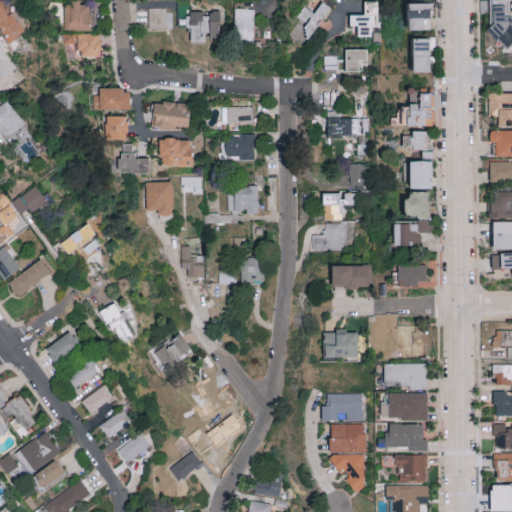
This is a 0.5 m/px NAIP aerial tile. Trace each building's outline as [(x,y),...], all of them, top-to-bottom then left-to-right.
[(0,0),(0,28),(10,43),(25,33),(1,0),(0,0)] [(511,43),(511,0),(490,0),(490,43),(511,43)] [(63,31),(92,31),(92,2),(63,2),(63,31)] [(332,10),(323,2),(312,14),(305,8),(297,18),(306,26),(299,34),(306,40),(332,10)] [(358,26),(357,37),(371,37),(371,26),(377,27),(377,3),(363,2),(363,15),(349,15),(349,26),(358,26)] [(429,4),(406,4),(406,31),(429,31),(429,4)] [(148,9),(148,29),(171,29),(171,9),(148,9)] [(253,9),(234,9),(234,45),(253,45),(253,9)] [(218,43),(219,12),(187,11),(187,42),(218,43)] [(65,43),(76,43),(76,57),(100,57),(100,35),(65,35),(65,43)] [(430,72),(430,39),(412,39),(412,72),(430,72)] [(344,72),(358,72),(358,62),(366,62),(366,50),(344,50),(344,72)] [(323,70),(338,70),(338,57),(323,57),(323,70)] [(129,88),(92,88),(92,110),(129,110),(129,88)] [(391,126),(432,127),(432,89),(408,89),(408,106),(399,106),(399,117),(391,117),(391,126)] [(511,93),(487,93),(487,117),(498,117),(498,127),(511,127),(511,93)] [(188,130),(191,104),(153,101),(150,126),(188,130)] [(0,106),(0,135),(3,140),(23,126),(6,102),(0,106)] [(252,124),(252,107),(221,107),(221,124),(252,124)] [(127,117),(103,117),(103,140),(127,140),(127,117)] [(367,154),(366,118),(325,118),(325,138),(357,138),(358,154),(367,154)] [(432,131),(402,131),(402,150),(432,150),(432,131)] [(511,131),(490,131),(490,156),(511,156),(511,131)] [(254,135),(221,135),(221,160),(254,160),(254,135)] [(158,166),(192,166),(192,139),(158,139),(158,166)] [(117,171),(147,171),(147,158),(136,158),(136,144),(117,144),(117,171)] [(431,188),(431,162),(405,162),(405,188),(431,188)] [(511,162),(488,162),(488,183),(511,183),(511,162)] [(367,164),(349,164),(349,186),(367,186),(367,164)] [(182,178),(182,186),(201,186),(201,178),(182,178)] [(158,217),(171,217),(171,182),(146,182),(146,211),(158,211),(158,217)] [(46,201),(35,186),(14,202),(25,217),(46,201)] [(227,187),(228,219),(258,218),(257,187),(227,187)] [(355,193),(319,193),(319,220),(344,220),(344,205),(355,205),(355,193)] [(404,193),(404,219),(429,219),(429,193),(404,193)] [(511,195),(489,195),(489,218),(511,218),(511,195)] [(0,244),(14,235),(5,222),(16,215),(11,208),(0,215),(0,219),(3,223),(0,224),(0,244)] [(62,247),(73,256),(95,230),(84,221),(62,247)] [(511,222),(492,222),(492,250),(511,250),(511,222)] [(345,223),(323,223),(323,234),(312,234),(312,250),(345,250),(345,223)] [(432,223),(393,223),(393,246),(418,246),(418,233),(432,233),(432,223)] [(0,274),(4,280),(22,266),(6,245),(0,249),(0,274)] [(187,269),(187,277),(203,277),(203,256),(191,256),(191,246),(180,246),(180,269),(187,269)] [(511,254),(491,254),(491,277),(511,277),(511,254)] [(261,258),(241,258),(241,284),(261,284),(261,258)] [(17,298),(51,273),(41,259),(7,284),(17,298)] [(371,265),(331,265),(331,288),(371,288),(371,265)] [(426,265),(393,265),(393,286),(426,286),(426,265)] [(235,285),(235,269),(218,269),(218,285),(235,285)] [(118,345),(133,337),(114,303),(100,310),(118,345)] [(396,359),(426,359),(426,340),(416,340),(416,324),(396,324),(396,359)] [(385,327),(371,327),(371,344),(385,344),(385,327)] [(45,349),(55,364),(81,345),(70,330),(45,349)] [(492,349),(503,349),(503,357),(511,357),(511,330),(492,330),(492,349)] [(324,357),(356,357),(356,331),(324,331),(324,357)] [(167,371),(193,351),(179,332),(152,353),(167,371)] [(99,371),(92,359),(66,376),(74,388),(99,371)] [(426,389),(426,363),(383,363),(383,389),(426,389)] [(511,365),(492,365),(492,385),(511,385),(511,365)] [(81,400),(88,413),(113,400),(105,386),(81,400)] [(38,425),(19,394),(7,401),(0,389),(0,409),(17,437),(38,425)] [(492,416),(511,416),(511,392),(492,392),(492,416)] [(362,394),(328,394),(328,403),(322,403),(322,421),(362,421),(362,394)] [(427,394),(382,394),(382,420),(427,420),(427,394)] [(99,428),(109,439),(131,421),(122,409),(99,428)] [(365,453),(365,425),(329,425),(329,453),(365,453)] [(426,425),(385,425),(385,451),(426,451),(426,425)] [(511,449),(511,426),(492,427),(492,450),(511,449)] [(60,453),(46,432),(13,454),(12,453),(0,460),(0,464),(7,475),(17,468),(24,478),(60,453)] [(128,464),(152,446),(141,433),(118,450),(128,464)] [(202,464),(192,451),(169,469),(179,482),(202,464)] [(511,452),(495,453),(496,480),(511,479),(511,452)] [(348,490),(364,490),(364,455),(333,455),(333,472),(348,472),(348,490)] [(426,455),(383,455),(383,465),(396,465),(396,482),(426,482),(426,455)] [(65,472),(54,460),(34,478),(45,490),(65,472)] [(255,479),(253,494),(277,498),(280,480),(269,478),(268,481),(255,479)] [(45,507),(49,511),(69,511),(91,495),(79,480),(45,507)] [(488,484),(511,484),(511,507),(488,507),(488,484)] [(428,511),(428,485),(386,486),(386,511),(428,511)] [(269,511),(270,504),(249,502),(247,511),(269,511)]
